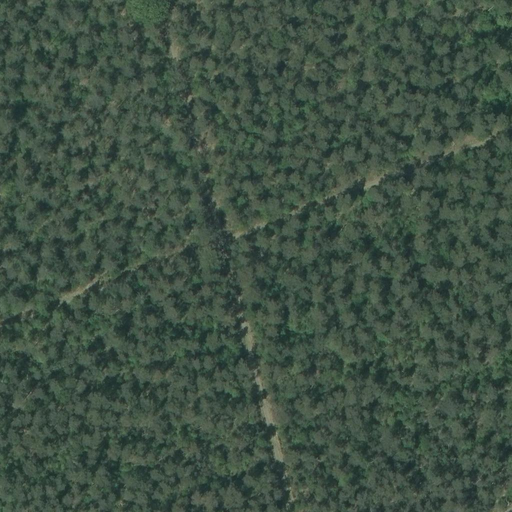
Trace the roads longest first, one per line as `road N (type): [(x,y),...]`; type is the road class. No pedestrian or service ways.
road 1 (track): [(511,132),(0,326)]
road 2 (track): [(158,0),(291,511)]
